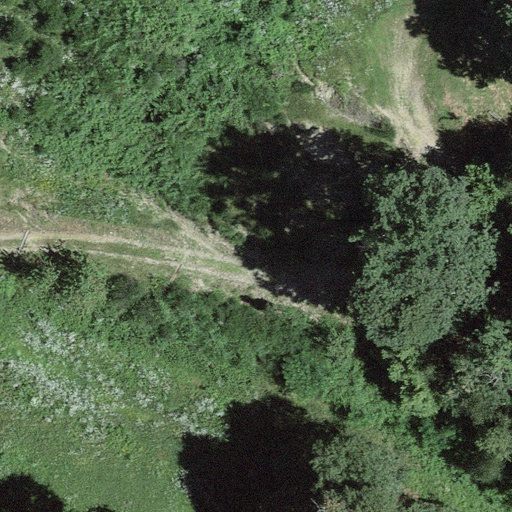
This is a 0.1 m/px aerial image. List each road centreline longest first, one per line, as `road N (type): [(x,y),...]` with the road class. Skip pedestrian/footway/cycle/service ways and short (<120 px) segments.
road 1 (track): [(0,247),(217,265),(511,335)]
road 2 (track): [(511,229),(424,143),(408,107),(406,69),(428,0)]
